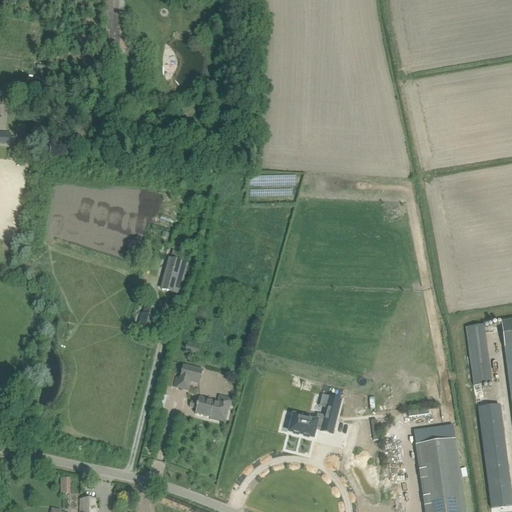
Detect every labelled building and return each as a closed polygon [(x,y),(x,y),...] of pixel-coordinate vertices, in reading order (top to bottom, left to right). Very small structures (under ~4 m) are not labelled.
[(113,13),(107,14),(107,51),(120,50),(120,13),(113,13)] [(11,137),(11,133),(0,132),(0,144),(11,145),(11,144),(16,144),(17,137),(11,137)] [(26,138),(25,149),(36,150),(37,139),(26,138)] [(173,252),(171,258),(178,260),(180,253),(173,252)] [(180,295),(183,285),(184,279),(179,277),(183,262),(170,259),(162,290),(180,295)] [(139,331),(152,334),(158,309),(146,306),(139,331)] [(511,320),(504,322),(501,322),(501,323),(504,349),(511,409),(511,320)] [(473,386),(491,384),(484,326),(466,328),(473,386)] [(198,346),(188,344),(186,351),(196,354),(198,346)] [(202,371),(183,366),(180,379),(199,384),(202,371)] [(2,389),(0,397),(0,400),(7,403),(8,397),(10,391),(2,389)] [(294,416),(290,432),(313,438),(315,429),(321,431),(320,432),(332,435),(341,401),(329,398),(326,409),(324,417),(318,415),(316,422),(294,416)] [(231,407),(199,399),(197,405),(194,404),(194,403),(191,402),(190,408),(196,409),(195,414),(210,418),(210,420),(210,419),(225,423),(225,424),(230,407),(231,407)] [(500,406),(478,409),(491,509),(511,506),(511,499),(502,426),(500,406)] [(17,427),(19,420),(9,417),(7,425),(17,427)] [(424,511),(465,511),(455,440),(415,446),(424,511)] [(95,511),(96,511),(96,501),(81,501),(81,511),(95,511)]
